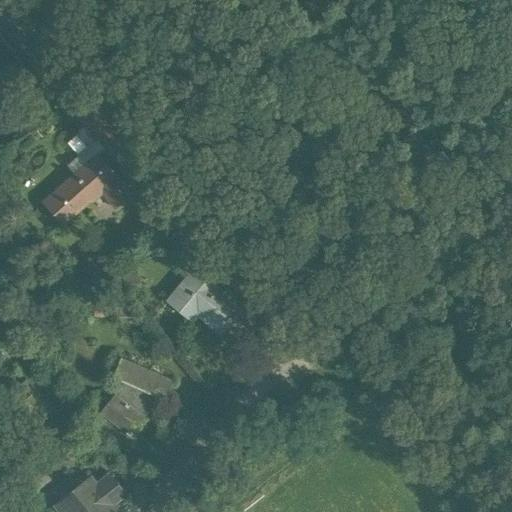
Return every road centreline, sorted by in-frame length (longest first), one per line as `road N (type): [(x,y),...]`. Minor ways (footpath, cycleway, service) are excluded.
road 1 (track): [(284,357),(511,222)]
road 2 (track): [(407,278),(439,327),(428,361),(414,371),(366,377),(310,366),(292,353)]
road 3 (unclassified): [(155,511),(284,357)]
